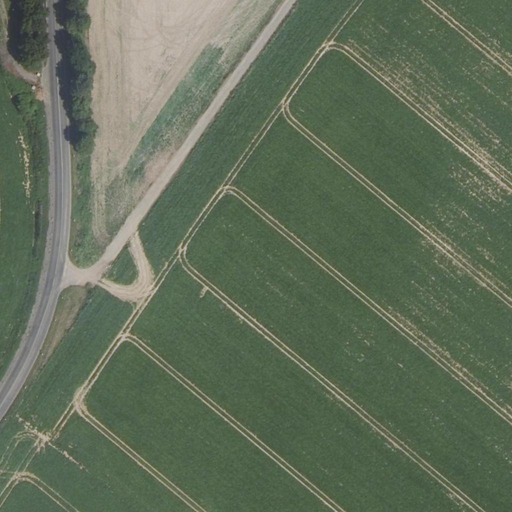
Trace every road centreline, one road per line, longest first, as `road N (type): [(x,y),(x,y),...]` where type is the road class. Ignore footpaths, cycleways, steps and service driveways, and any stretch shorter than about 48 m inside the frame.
road 1 (secondary): [(55,0),(60,235),(35,336),(0,405)]
road 2 (track): [(289,0),(93,275),(54,277)]
